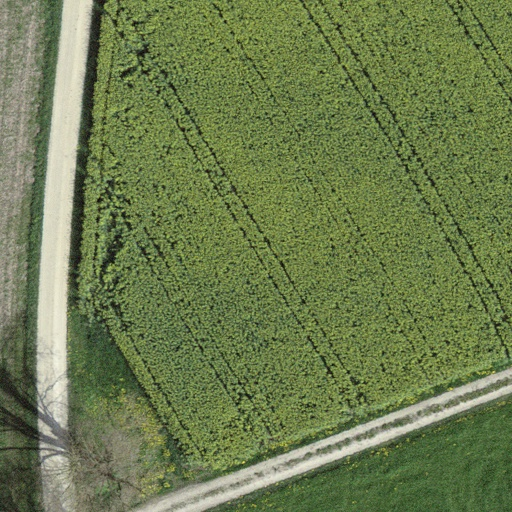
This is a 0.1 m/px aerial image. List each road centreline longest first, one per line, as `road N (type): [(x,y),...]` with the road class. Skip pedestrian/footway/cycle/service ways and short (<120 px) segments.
road 1 (unclassified): [(73,0),(50,368),(58,511)]
road 2 (track): [(168,511),(511,380)]
